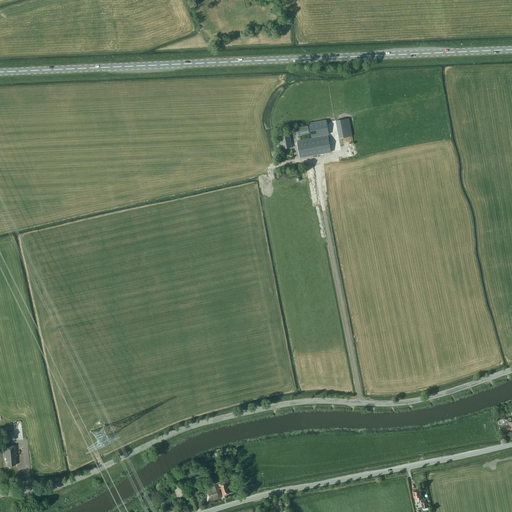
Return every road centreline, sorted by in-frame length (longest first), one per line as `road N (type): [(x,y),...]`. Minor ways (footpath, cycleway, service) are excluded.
road 1 (tertiary): [(0,494),(75,480),(200,423),(293,404),(406,402),(511,370)]
road 2 (primary): [(0,72),(511,49)]
road 3 (unclassified): [(205,511),(511,443)]
road 4 (track): [(362,403),(318,161)]
